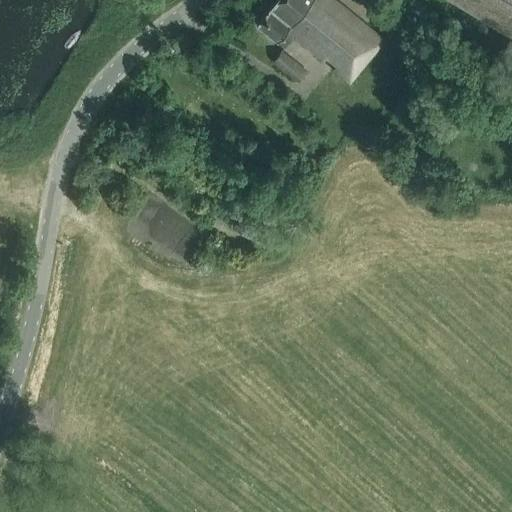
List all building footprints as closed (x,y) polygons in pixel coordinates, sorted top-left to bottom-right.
[(274,0),(256,23),(284,46),(294,34),(324,59),(325,57),(334,65),(333,67),(338,71),(344,65),(356,74),(384,40),(334,0),(274,0)] [(511,0),(452,0),(511,33),(500,52),(511,59),(511,0)] [(282,49),(272,61),(298,82),(308,70),(282,49)] [(132,133),(118,155),(132,165),(146,142),(132,133)] [(248,205),(233,227),(255,242),(256,241),(267,249),(281,228),(248,205)]
